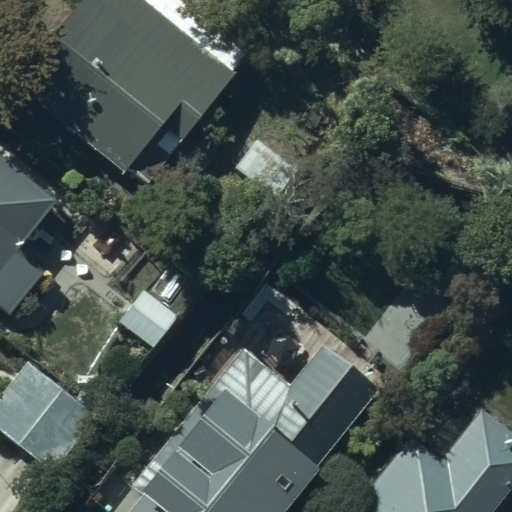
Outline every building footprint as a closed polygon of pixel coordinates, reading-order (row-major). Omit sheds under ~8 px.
[(225,88),(115,0),(105,0),(21,104),(137,197),(225,88)] [(57,218),(0,172),(0,327),(11,337),(51,288),(20,263),(57,218)] [(140,305),(115,336),(148,361),(173,330),(140,305)] [(284,511),(367,406),(311,363),(283,399),(238,365),(127,507),(133,511),(284,511)] [(0,454),(50,493),(96,435),(34,386),(0,429),(0,454)] [(351,511),(497,511),(511,494),(511,446),(473,417),(433,468),(404,445),(351,511)] [(63,511),(43,494),(26,511),(63,511)]
